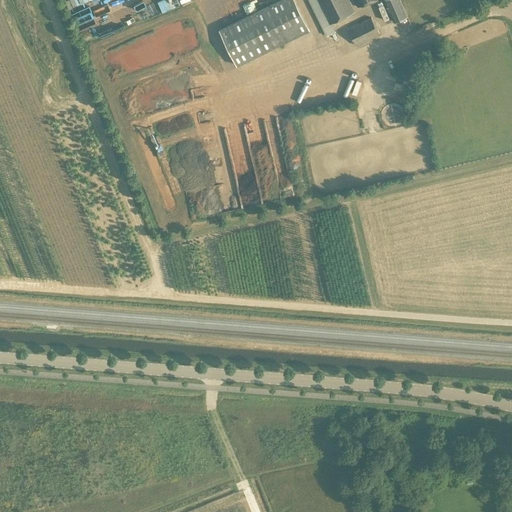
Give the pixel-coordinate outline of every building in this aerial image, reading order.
[(237,66),(310,29),(295,0),(280,0),(219,30),(237,66)] [(336,32),(332,22),(355,11),(349,0),(353,0),(357,7),(372,0),(307,0),(326,38),(336,32)] [(400,0),(383,0),(393,23),(407,16),(400,0)] [(370,17),(348,29),(356,46),(380,34),(370,17)] [(291,105),(297,80),(290,78),(284,103),(291,105)] [(368,92),(382,93),(382,81),(368,80),(368,92)]
